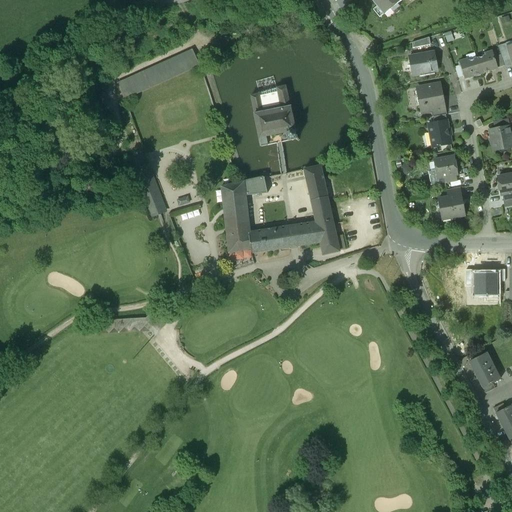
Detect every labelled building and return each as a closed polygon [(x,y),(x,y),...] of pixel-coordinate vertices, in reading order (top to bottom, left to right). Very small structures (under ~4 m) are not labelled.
[(372,0),(378,7),(373,11),(379,18),(384,15),(391,9),(393,12),(399,7),(397,4),(402,0),(372,0)] [(411,43),(412,48),(430,45),(429,38),(411,43)] [(192,51),(118,84),(125,99),(199,66),(192,51)] [(427,54),(409,57),(412,76),(437,71),(434,52),(432,53),(431,52),(427,52),(427,54)] [(492,52),(485,54),(485,56),(476,59),(481,74),(498,68),(494,57),(492,52)] [(494,57),(498,68),(504,66),(501,58),(501,55),(494,57)] [(501,58),(504,66),(505,69),(511,67),(511,65),(509,56),(501,58)] [(476,59),(467,62),(467,60),(459,62),(460,66),(464,77),(464,79),(481,74),(476,59)] [(458,78),(464,77),(460,66),(455,68),(458,78)] [(440,84),(417,88),(418,96),(417,99),(418,103),(420,105),(421,113),(432,111),(444,109),(440,84)] [(277,88),(251,96),(261,146),(267,145),(266,137),(287,133),(288,141),(297,139),(286,86),(277,88)] [(445,115),(444,109),(432,111),(433,117),(445,115)] [(447,122),(445,115),(433,117),(435,124),(447,122)] [(435,124),(428,125),(432,147),(451,144),(447,122),(435,124)] [(495,128),(489,129),(492,151),(500,149),(500,150),(502,152),(505,151),(506,149),(506,148),(511,146),(511,138),(510,126),(508,126),(495,128)] [(453,157),(435,160),(438,178),(443,177),(456,175),(457,175),(453,157)] [(321,165),(304,169),(310,201),(328,197),(321,165)] [(165,211),(148,166),(133,171),(151,217),(165,211)] [(511,174),(497,177),(500,195),(501,195),(511,192),(511,174)] [(457,181),(456,175),(443,177),(445,183),(457,181)] [(286,228),(249,234),(245,196),(267,193),(263,178),(221,186),(228,252),(250,248),(251,253),(289,247),(286,228)] [(448,197),(460,194),(459,188),(447,190),(448,197)] [(511,192),(501,195),(502,201),(511,198),(511,192)] [(448,197),(438,198),(439,205),(437,208),(440,210),(442,220),(464,216),(460,194),(448,197)] [(328,197),(310,201),(315,224),(286,228),(289,247),(320,242),(323,254),(339,251),(328,197)] [(511,198),(502,201),(504,207),(511,205),(511,198)] [(497,270),(476,270),(476,280),(476,288),(497,288),(497,270)] [(459,278),(446,278),(447,320),(459,320),(459,278)] [(476,297),(476,288),(476,280),(468,280),(468,297),(476,297)] [(146,320),(85,325),(79,331),(83,335),(161,329),(165,324),(155,315),(151,319),(148,317),(146,320)] [(468,362),(470,361),(478,357),(476,352),(466,356),(468,362)] [(500,379),(486,353),(478,357),(470,361),(473,368),(472,368),(482,389),(492,383),(500,379)] [(495,388),(492,383),(482,389),(485,393),(495,388)] [(496,414),(497,413),(506,408),(503,403),(493,408),(496,414)] [(511,405),(506,408),(497,413),(500,419),(499,420),(509,440),(511,438),(511,405)]
